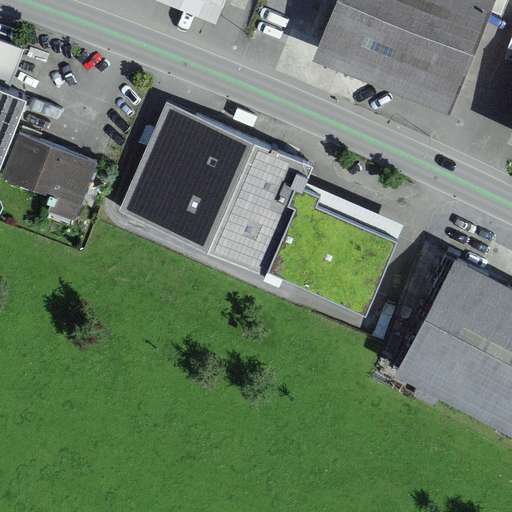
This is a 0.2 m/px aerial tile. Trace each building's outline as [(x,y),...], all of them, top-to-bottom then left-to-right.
[(225,0),(145,0),(215,27),(225,0)] [(498,0),(340,0),(315,61),(450,117),(498,0)] [(27,58),(0,46),(0,175),(30,102),(13,95),(27,58)] [(321,189),(304,182),(306,178),(313,161),(167,98),(119,208),(265,271),(268,265),(366,308),(398,234),(317,199),(321,189)] [(100,168),(23,133),(2,179),(80,214),(100,168)] [(398,234),(404,220),(306,178),(304,182),(321,189),(317,199),(398,234)] [(511,448),(511,304),(446,271),(388,385),(511,448)]
